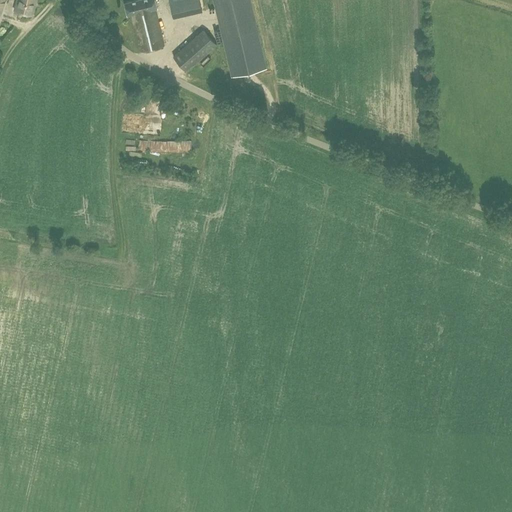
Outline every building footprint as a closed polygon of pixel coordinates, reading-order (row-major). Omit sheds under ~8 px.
[(16,0),(14,10),(33,15),(36,0),(16,0)] [(156,0),(133,0),(124,2),(127,15),(131,14),(140,51),(163,45),(154,7),(158,6),(156,0)] [(170,0),(174,16),(192,12),(190,0),(191,0),(170,0)] [(250,0),(213,0),(232,75),(267,66),(250,0)] [(203,29),(174,56),(187,70),(216,44),(203,29)]
